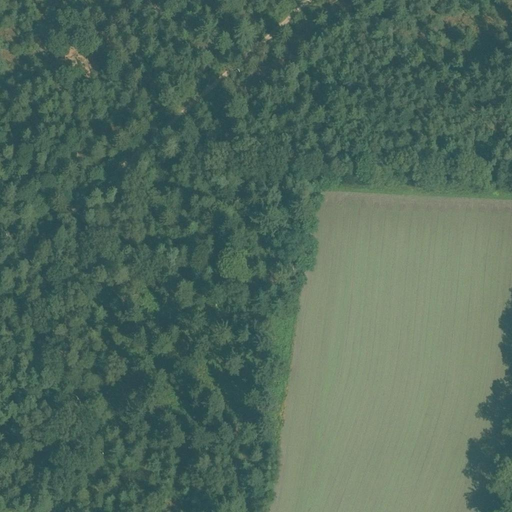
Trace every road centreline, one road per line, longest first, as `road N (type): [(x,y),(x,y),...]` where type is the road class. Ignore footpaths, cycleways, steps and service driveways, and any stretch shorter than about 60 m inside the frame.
road 1 (track): [(0,281),(313,0)]
road 2 (track): [(0,104),(113,0)]
